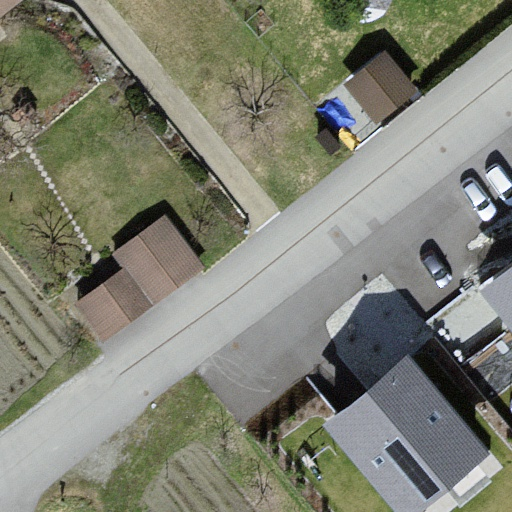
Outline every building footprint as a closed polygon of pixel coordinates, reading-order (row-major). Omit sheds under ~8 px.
[(0,0),(0,26),(31,0),(0,0)] [(392,56),(352,91),(383,126),(423,91),(392,56)] [(127,277),(81,311),(109,349),(210,275),(164,213),(110,253),(127,277)] [(511,238),(464,278),(511,336),(511,238)] [(398,328),(310,400),(400,511),(489,439),(398,328)]
